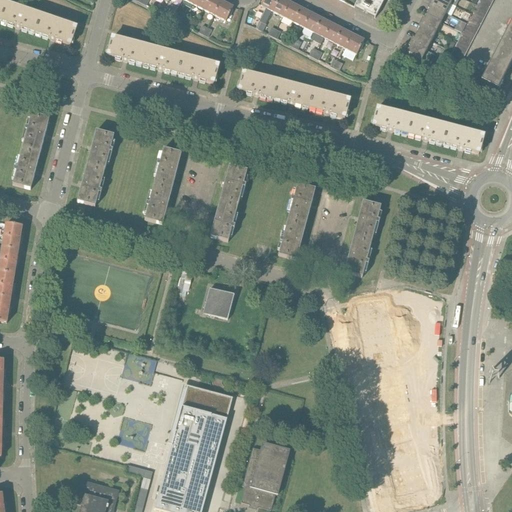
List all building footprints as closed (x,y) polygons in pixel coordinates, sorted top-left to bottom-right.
[(196,0),(194,6),(204,12),(210,0),(196,0)] [(210,0),(204,12),(215,17),(222,3),(217,0),(210,0)] [(265,10),(271,13),(277,0),(264,0),(260,7),(265,10)] [(277,0),(271,13),(282,18),(289,3),(282,0),(277,0)] [(358,0),(354,8),(354,9),(355,8),(375,18),(374,19),(375,19),(384,0),(358,0)] [(434,0),(430,8),(445,16),(449,7),(435,0),(434,0)] [(488,11),(491,6),(479,0),(477,5),(488,11)] [(222,3),(215,17),(226,23),(233,8),(222,3)] [(282,18),(292,23),(300,9),(289,3),(282,18)] [(0,23),(35,35),(41,17),(6,5),(0,23)] [(485,17),(488,11),(477,5),(474,11),(485,17)] [(158,13),(162,15),(166,8),(161,6),(158,13)] [(162,15),(167,18),(171,10),(166,8),(162,15)] [(425,18),(440,26),(445,16),(430,8),(425,18)] [(292,23),(303,29),(311,14),(300,9),(292,23)] [(271,13),(265,10),(259,23),(261,25),(264,26),(271,13)] [(483,22),(485,17),(474,11),(471,16),(483,22)] [(303,29),(314,34),(321,20),(311,14),(303,29)] [(178,23),(183,26),(187,19),(182,16),(178,23)] [(469,22),(480,27),(483,22),(471,16),(469,22)] [(35,35),(53,41),(70,47),(76,29),(41,17),(35,35)] [(420,27),(435,35),(440,26),(425,18),(420,27)] [(183,26),(188,28),(191,21),(187,19),(183,26)] [(314,34),(324,40),(332,25),(321,20),(314,34)] [(511,58),(511,20),(497,50),(511,58)] [(477,33),(480,27),(469,22),(466,27),(477,33)] [(324,40),(335,45),(343,31),(332,25),(324,40)] [(199,34),(204,36),(207,29),(202,27),(199,34)] [(415,37),(430,44),(435,35),(420,27),(415,37)] [(463,32),(474,38),(477,33),(466,27),(463,32)] [(204,36),(208,39),(212,31),(207,29),(204,36)] [(268,36),(272,38),(276,31),(271,29),(268,36)] [(272,38),(277,41),(281,34),(276,31),(272,38)] [(335,45),(346,51),(353,36),(343,31),(335,45)] [(471,43),(474,38),(463,32),(460,38),(471,43)] [(353,36),(346,51),(356,56),(364,42),(353,36)] [(411,46),(425,54),(430,44),(415,37),(411,46)] [(457,43),(469,49),(471,43),(460,38),(457,43)] [(107,57),(142,67),(147,48),(112,39),(107,57)] [(288,46),(293,49),(297,42),(292,39),(288,46)] [(293,49),(298,51),(301,44),(297,42),(293,49)] [(466,54),(469,49),(457,43),(455,48),(466,54)] [(421,62),(425,54),(411,46),(407,54),(421,62)] [(142,67),(178,76),(183,58),(147,48),(142,67)] [(463,60),(466,54),(455,48),(452,54),(463,60)] [(309,57),(314,60),(317,52),(313,50),(309,57)] [(497,91),(505,75),(511,61),(511,58),(497,50),(481,82),(497,91)] [(314,60),(318,62),(322,55),(317,52),(314,60)] [(460,65),(463,60),(452,54),(449,59),(460,65)] [(178,76),(196,81),(213,85),(218,67),(183,58),(178,76)] [(458,70),(460,65),(449,59),(446,65),(458,70)] [(330,68),(334,70),(338,63),(333,60),(330,68)] [(334,70),(339,73),(343,65),(338,63),(334,70)] [(238,92),(274,101),(278,84),(243,74),(238,92)] [(274,101),(309,110),(313,93),(278,84),(274,101)] [(309,110),(326,115),(344,120),(349,102),(313,93),(309,110)] [(372,127),(407,137),(412,119),(377,109),(372,127)] [(40,155),(45,138),(49,120),(31,115),(27,128),(25,128),(24,131),(27,132),(22,151),(40,155)] [(407,137),(443,146),(448,128),(412,119),(407,137)] [(443,146),(461,151),(478,156),(483,137),(448,128),(443,146)] [(104,173),(109,155),(109,154),(111,155),(112,151),(110,150),(114,137),(96,132),(86,168),(104,173)] [(172,191),(176,173),(181,155),(163,150),(159,164),(157,163),(156,167),(158,167),(154,186),(172,191)] [(30,191),(35,173),(40,155),(22,151),(17,169),(14,169),(13,172),(16,173),(12,186),(30,191)] [(237,208),(242,190),(242,189),(244,190),(245,186),(243,186),(247,172),(229,167),(219,203),(237,208)] [(99,191),(99,190),(104,173),(86,168),(77,203),(95,208),(98,195),(101,195),(101,192),(99,191)] [(162,226),(167,208),(172,191),(154,186),(149,204),(146,204),(145,207),(148,208),(144,221),(162,226)] [(306,226),(310,208),(315,191),(297,186),(293,199),(291,199),(290,202),(292,203),(287,221),(306,226)] [(232,227),(233,226),(237,208),(219,203),(210,239),(228,243),(231,230),(234,231),(235,227),(232,227)] [(371,243),(376,226),(376,225),(378,225),(379,222),(377,221),(380,208),(362,203),(353,239),(371,243)] [(296,262),(301,244),(306,226),(287,221),(282,240),(280,239),(279,243),(281,244),(278,257),(296,262)] [(20,244),(21,236),(22,228),(5,225),(4,233),(3,241),(1,249),(18,252),(20,244)] [(366,262),(367,261),(371,243),(353,239),(344,274),(362,279),(365,266),(368,266),(368,263),(366,262)] [(0,257),(0,273),(15,276),(16,268),(17,260),(18,252),(1,249),(0,257)] [(181,292),(187,293),(192,274),(186,272),(181,292)] [(12,292),(13,284),(15,276),(0,273),(0,298),(11,300),(12,292)] [(209,290),(203,315),(227,321),(234,297),(209,290)] [(0,298),(0,323),(7,324),(8,316),(9,308),(11,300),(0,298)] [(389,362),(380,302),(355,307),(366,372),(379,432),(396,491),(420,485),(404,428),(389,362)] [(154,511),(157,511),(202,511),(232,400),(187,387),(154,511)] [(245,489),(241,504),(269,511),(270,511),(275,496),(277,497),(289,453),(263,446),(261,452),(252,449),(242,488),(245,489)] [(143,478),(150,480),(152,473),(127,466),(126,469),(126,470),(125,473),(139,477),(143,478)] [(95,486),(80,481),(74,505),(81,507),(79,511),(113,511),(119,492),(104,488),(104,485),(96,483),(95,486)] [(141,511),(147,491),(139,489),(133,511),(141,511)]
